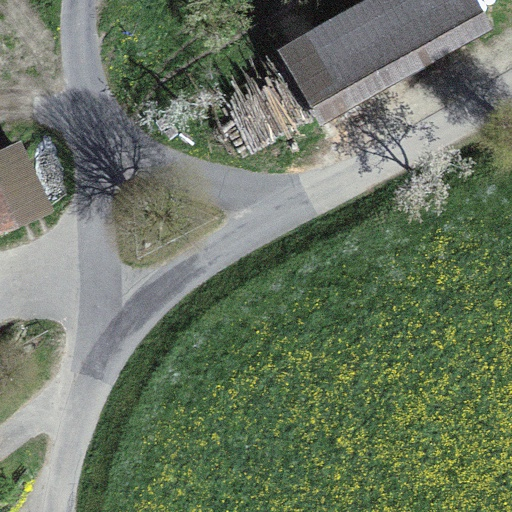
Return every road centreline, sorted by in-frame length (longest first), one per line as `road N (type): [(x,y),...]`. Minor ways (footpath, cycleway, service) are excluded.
road 1 (unclassified): [(310,195),(217,248),(94,356)]
road 2 (unclassified): [(310,195),(223,191),(146,160),(95,124)]
road 3 (unclassified): [(95,124),(94,356)]
road 4 (unclassified): [(511,89),(410,150),(310,195)]
road 5 (unclassified): [(94,356),(60,511)]
road 6 (unclassified): [(88,0),(84,75),(95,124)]
